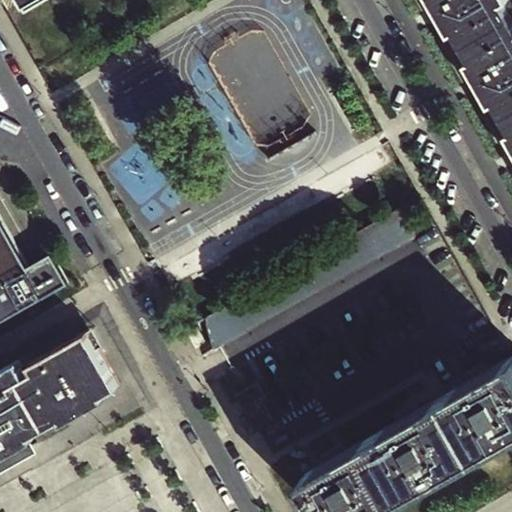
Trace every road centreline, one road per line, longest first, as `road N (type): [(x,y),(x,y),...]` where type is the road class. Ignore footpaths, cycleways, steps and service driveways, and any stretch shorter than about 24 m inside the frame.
road 1 (residential): [(249,511),(0,66)]
road 2 (residential): [(362,0),(511,261)]
